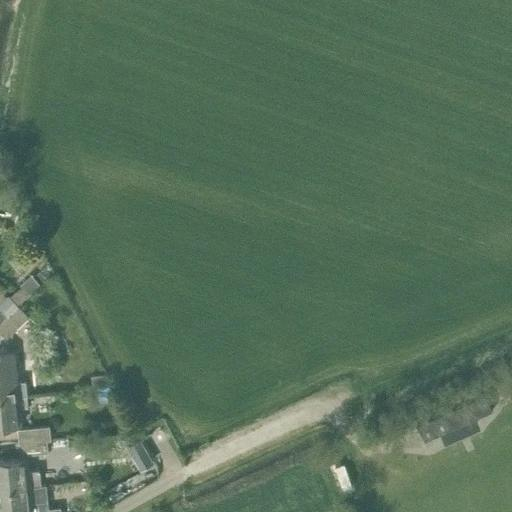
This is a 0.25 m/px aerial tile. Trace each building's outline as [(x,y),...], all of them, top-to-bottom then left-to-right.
[(10,295),(0,304),(0,321),(19,303),(10,295)] [(30,315),(19,303),(0,321),(0,337),(7,331),(10,335),(30,315)] [(27,381),(18,382),(16,355),(0,356),(0,400),(28,397),(27,381)] [(108,386),(107,374),(91,376),(92,387),(108,386)] [(112,387),(98,388),(100,402),(113,401),(112,387)] [(484,396),(417,427),(424,444),(492,413),(484,396)] [(29,408),(28,397),(0,400),(0,427),(23,426),(21,409),(29,408)] [(20,443),(47,439),(52,439),(51,427),(19,431),(20,443)] [(69,450),(83,449),(82,438),(69,438),(69,450)] [(49,454),(47,439),(20,443),(21,457),(49,454)] [(0,489),(42,485),(40,470),(28,471),(27,460),(0,462),(0,489)] [(0,489),(0,511),(61,511),(61,507),(49,509),(46,485),(42,485),(0,489)]
